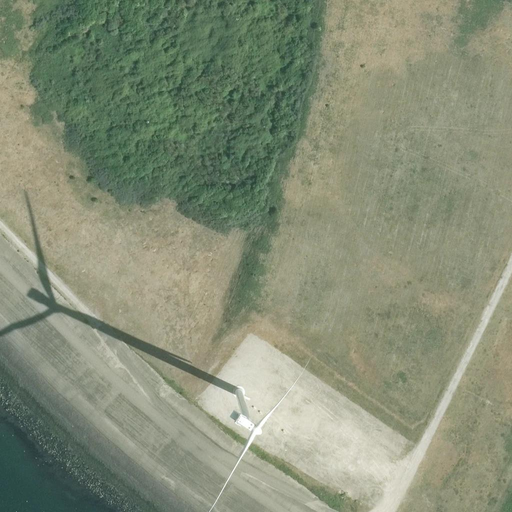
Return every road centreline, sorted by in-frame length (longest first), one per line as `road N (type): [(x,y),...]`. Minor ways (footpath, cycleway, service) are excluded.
road 1 (track): [(385,511),(511,258)]
road 2 (track): [(0,223),(168,409)]
road 3 (track): [(156,421),(168,409),(230,458),(330,511)]
